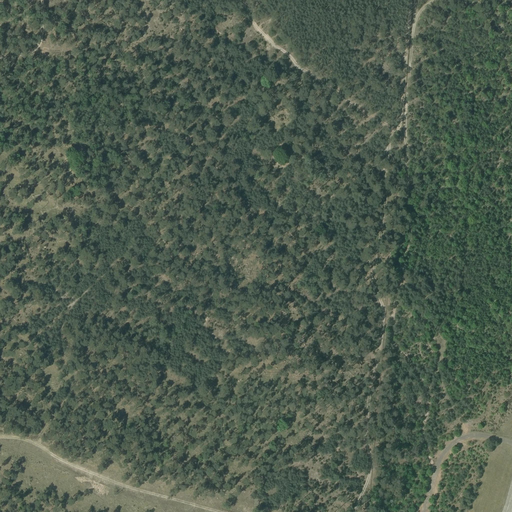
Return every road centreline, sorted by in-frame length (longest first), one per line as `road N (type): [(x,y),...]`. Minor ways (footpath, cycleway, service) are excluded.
road 1 (track): [(349,511),(367,461),(364,414),(380,311),(369,274),(386,201),(380,183),(388,134),(299,69),(236,0)]
road 2 (track): [(0,437),(27,440),(77,468),(211,511)]
road 3 (track): [(388,135),(399,127),(410,0)]
